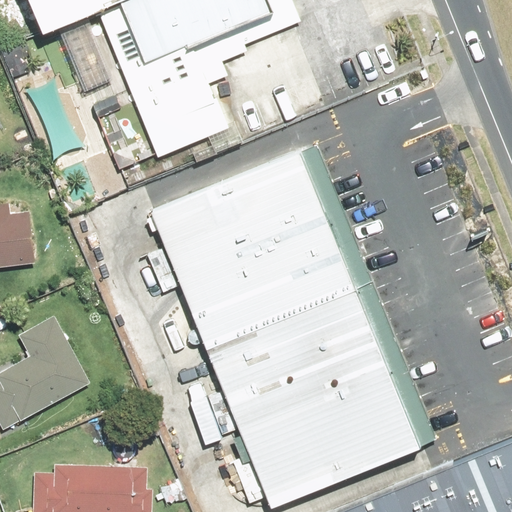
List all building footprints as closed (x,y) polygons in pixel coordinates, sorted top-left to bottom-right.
[(54,0),(64,20),(108,0),(54,0)] [(281,0),(134,0),(159,55),(281,0)] [(227,125),(199,52),(123,81),(151,154),(227,125)] [(320,147),(160,211),(279,510),(439,447),(320,147)] [(94,156),(64,166),(75,197),(105,187),(94,156)] [(0,263),(41,259),(35,207),(15,209),(13,197),(0,198),(0,263)] [(168,248),(151,255),(167,293),(184,286),(168,248)] [(0,371),(0,409),(9,425),(96,378),(60,313),(25,332),(36,352),(0,371)] [(511,511),(511,436),(320,511),(511,511)] [(153,462),(60,458),(60,470),(39,469),(36,511),(158,511),(159,484),(153,484),(153,462)]
